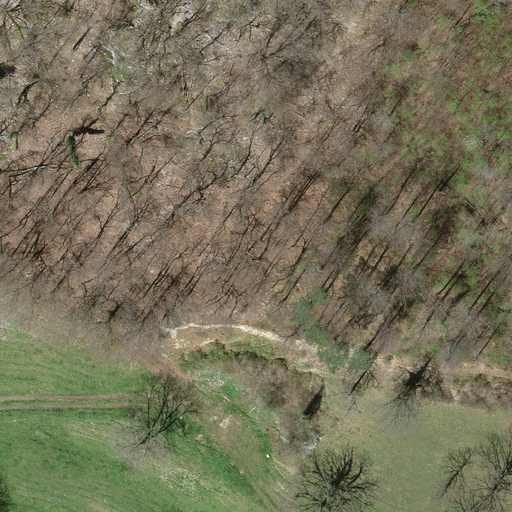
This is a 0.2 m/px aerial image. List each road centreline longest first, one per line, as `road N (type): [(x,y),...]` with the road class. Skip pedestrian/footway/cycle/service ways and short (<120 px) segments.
road 1 (track): [(172,364),(242,345),(428,388),(511,391)]
road 2 (track): [(0,403),(97,397),(160,404),(208,434),(279,511)]
road 3 (track): [(0,260),(172,364),(160,404)]
